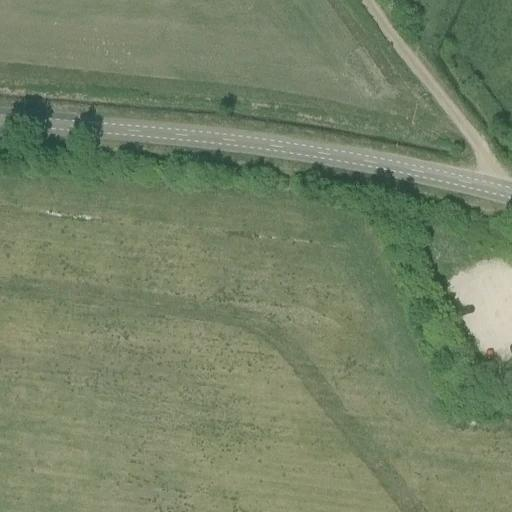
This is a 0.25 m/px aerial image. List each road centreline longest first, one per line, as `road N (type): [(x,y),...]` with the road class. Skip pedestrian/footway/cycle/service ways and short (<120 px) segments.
road 1 (tertiary): [(0,121),(231,141),(511,195)]
road 2 (track): [(511,198),(363,0)]
